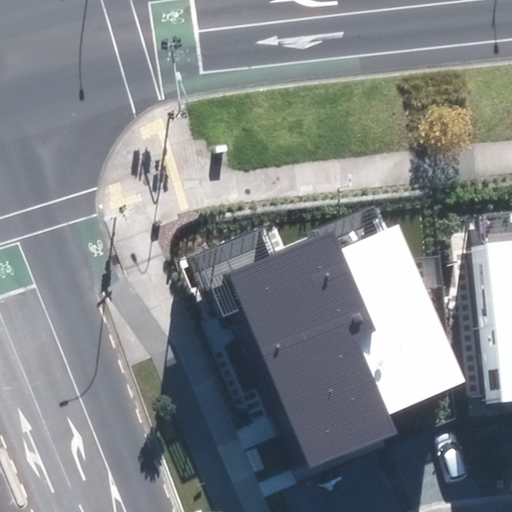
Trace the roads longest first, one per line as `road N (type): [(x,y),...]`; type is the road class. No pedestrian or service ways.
road 1 (secondary): [(511,6),(197,37),(0,94)]
road 2 (tertiary): [(113,511),(0,249)]
